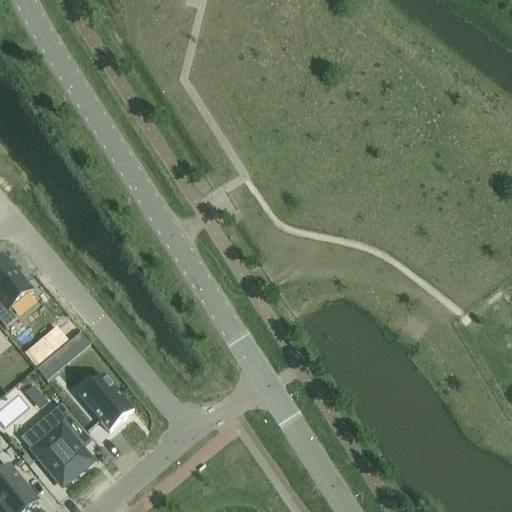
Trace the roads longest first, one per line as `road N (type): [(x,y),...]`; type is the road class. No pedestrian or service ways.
road 1 (unclassified): [(260,373),(27,0)]
road 2 (residential): [(3,209),(190,432)]
road 3 (unclassified): [(345,511),(260,373)]
road 4 (residential): [(190,432),(94,511)]
